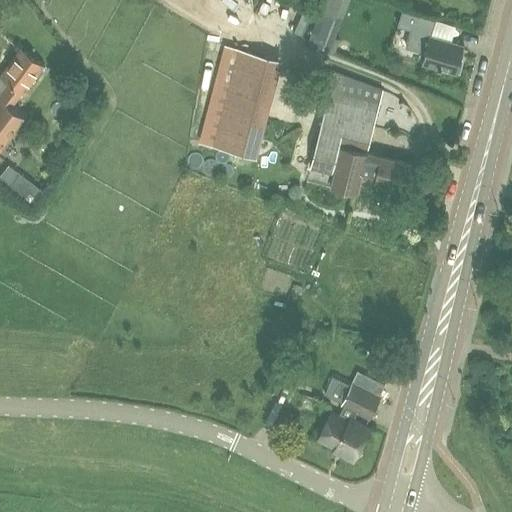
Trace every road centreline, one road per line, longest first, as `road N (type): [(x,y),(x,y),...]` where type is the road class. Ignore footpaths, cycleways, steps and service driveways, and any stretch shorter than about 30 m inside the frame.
road 1 (primary): [(508,68),(382,506)]
road 2 (primary): [(407,500),(508,68)]
road 3 (unclassified): [(382,506),(170,421),(0,407)]
